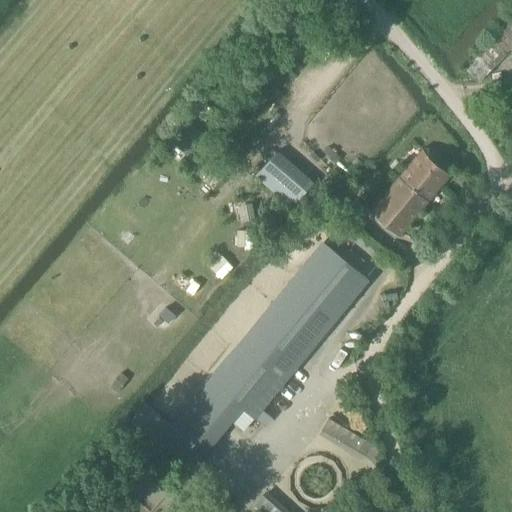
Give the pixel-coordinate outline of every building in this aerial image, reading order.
[(511,24),(468,71),(480,82),(511,47),(511,24)] [(186,157),(199,141),(181,127),(168,142),(186,157)] [(295,203),(317,179),(281,148),(260,172),(295,203)] [(370,211),(399,236),(450,175),(434,161),(433,153),(428,150),(421,150),(370,211)] [(252,417),(366,278),(322,242),(158,443),(190,470),(241,408),(252,417)] [(254,509),(257,511),(289,511),(266,494),(254,509)] [(397,511),(387,497),(363,511),(397,511)]
